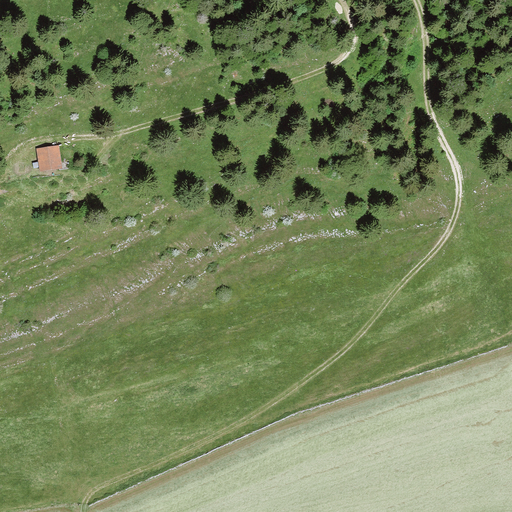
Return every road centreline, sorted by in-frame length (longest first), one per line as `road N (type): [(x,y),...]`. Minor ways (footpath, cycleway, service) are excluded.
road 1 (track): [(82,511),(99,486),(241,421),(337,356),(444,236),(459,191),(429,112),(414,0)]
road 2 (track): [(342,0),(353,37),(325,67),(109,134),(48,140)]
